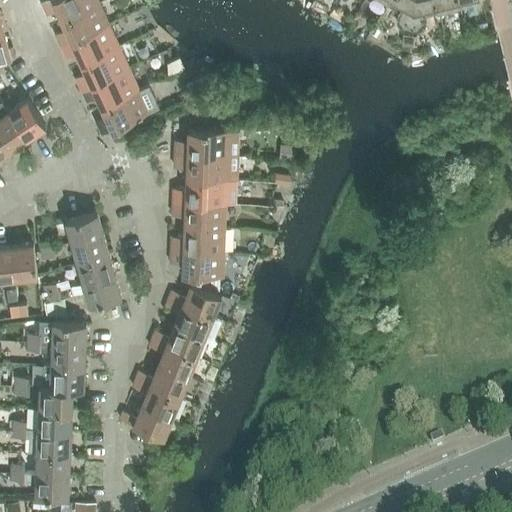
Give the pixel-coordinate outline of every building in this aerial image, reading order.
[(58,8),(63,18),(99,1),(98,0),(41,0),(47,14),(58,8)] [(389,0),(387,4),(398,10),(396,22),(404,31),(416,33),(425,26),(427,15),(439,12),(436,0),(389,0)] [(458,0),(436,0),(439,12),(460,7),(458,0)] [(56,32),(61,45),(109,23),(99,1),(63,18),(67,27),(56,32)] [(79,52),(83,61),(119,45),(109,23),(61,45),(67,57),(79,52)] [(5,34),(0,35),(0,58),(11,56),(5,34)] [(76,76),(81,88),(129,66),(119,45),(83,61),(87,71),(76,76)] [(99,95),(103,105),(139,88),(129,66),(81,88),(87,101),(99,95)] [(139,88),(103,105),(107,114),(96,120),(102,133),(150,111),(139,88)] [(28,97),(9,110),(27,137),(46,124),(28,97)] [(9,110),(0,115),(0,135),(9,149),(27,137),(9,110)] [(175,139),(175,152),(238,155),(239,130),(189,128),(188,139),(175,139)] [(1,154),(9,149),(0,135),(0,159),(3,157),(1,154)] [(187,166),(187,177),(237,179),(238,155),(175,152),(174,166),(187,166)] [(174,187),(173,200),(226,202),(236,203),(237,179),(187,177),(186,187),(174,187)] [(185,214),(185,225),(225,226),(226,202),(173,200),(172,214),(185,214)] [(66,219),(72,241),(104,232),(97,210),(66,219)] [(172,235),(171,248),(224,250),(225,226),(185,225),(184,235),(172,235)] [(72,241),(78,261),(109,253),(104,232),(72,241)] [(39,241),(41,250),(54,246),(51,238),(39,241)] [(34,242),(11,244),(15,277),(38,274),(34,242)] [(11,244),(0,245),(0,278),(15,277),(11,244)] [(41,250),(43,258),(56,254),(54,246),(41,250)] [(224,250),(171,248),(171,262),(183,262),(183,274),(223,276),(224,250)] [(78,261),(84,282),(115,273),(109,253),(78,261)] [(115,273),(84,282),(90,304),(121,295),(115,273)] [(44,284),(46,293),(59,289),(56,281),(44,284)] [(172,289),(169,297),(213,315),(222,294),(191,281),(186,294),(172,289)] [(59,289),(46,293),(48,301),(61,298),(59,289)] [(180,310),(175,322),(205,335),(213,315),(169,297),(166,305),(180,310)] [(27,301),(18,302),(20,316),(28,315),(27,301)] [(9,304),(11,317),(20,316),(18,302),(9,304)] [(54,319),(53,342),(85,343),(86,321),(54,319)] [(156,329),(153,337),(197,355),(205,335),(175,322),(170,334),(156,329)] [(41,333),(28,332),(27,341),(41,342),(41,333)] [(163,350),(158,363),(188,375),(197,355),(153,337),(149,345),(163,350)] [(52,351),(52,364),(84,365),(85,343),(53,342),(41,342),(27,341),(27,350),(52,351)] [(139,369),(136,377),(180,395),(188,375),(158,363),(153,375),(139,369)] [(52,364),(51,385),(72,386),(72,387),(83,388),(84,365),(52,364)] [(15,384),(28,385),(28,376),(15,375),(15,384)] [(147,391),(142,403),(172,415),(180,395),(136,377),(133,385),(147,391)] [(28,385),(15,384),(14,393),(28,393),(28,385)] [(40,384),(39,407),(72,408),(72,387),(72,386),(51,385),(40,384)] [(172,415),(142,403),(137,415),(123,409),(120,417),(134,423),(133,424),(164,436),(172,415)] [(38,429),(71,430),(72,408),(39,407),(38,429)] [(13,419),(13,428),(26,428),(27,419),(13,419)] [(26,428),(13,428),(13,436),(26,437),(26,428)] [(70,451),(71,430),(38,429),(37,450),(70,451)] [(69,473),(70,451),(37,450),(36,472),(69,473)] [(11,471),(25,471),(25,463),(12,462),(11,471)] [(25,471),(11,471),(11,480),(24,480),(25,471)] [(68,496),(69,473),(36,472),(25,471),(24,480),(36,480),(36,494),(68,496)] [(69,511),(70,501),(51,500),(51,511),(69,511)] [(95,511),(95,502),(76,501),(76,511),(95,511)]
